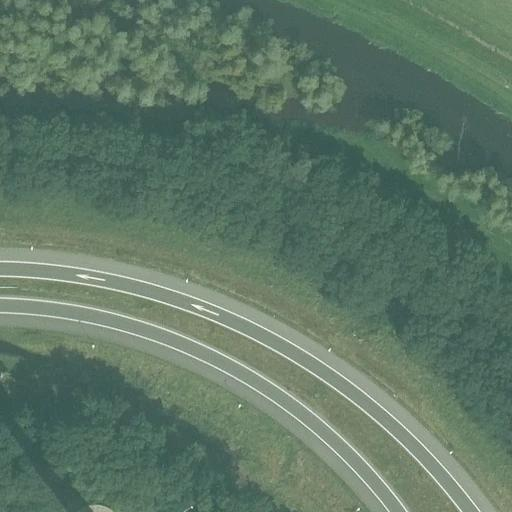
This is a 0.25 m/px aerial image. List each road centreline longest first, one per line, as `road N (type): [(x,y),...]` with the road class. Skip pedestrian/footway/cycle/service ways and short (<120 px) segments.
road 1 (motorway): [(473,511),(372,406),(254,327),(116,278),(0,266)]
road 2 (motorway): [(0,306),(106,319),(210,357),(295,409),(394,511)]
